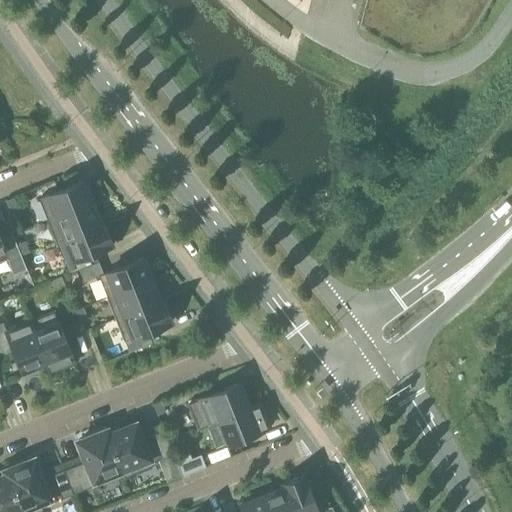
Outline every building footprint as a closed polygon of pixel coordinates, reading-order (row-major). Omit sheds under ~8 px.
[(91,203),(82,180),(39,198),(47,220),(91,203)] [(13,197),(5,200),(10,211),(17,208),(13,197)] [(91,203),(47,220),(56,241),(99,224),(99,223),(96,214),(91,203)] [(69,273),(78,269),(92,264),(88,254),(112,245),(102,222),(99,223),(99,224),(56,241),(69,273)] [(12,235),(0,240),(0,239),(0,261),(6,259),(12,273),(25,268),(12,235)] [(21,255),(29,252),(24,241),(16,244),(21,255)] [(103,273),(98,275),(107,297),(150,280),(141,258),(103,273)] [(92,264),(78,269),(83,281),(98,275),(103,273),(98,261),(92,264)] [(61,276),(50,281),(53,288),(64,284),(61,276)] [(150,280),(107,297),(115,318),(159,301),(158,300),(150,280)] [(159,301),(115,318),(124,341),(133,337),(138,348),(151,343),(147,332),(171,322),(162,299),(158,300),(159,301)] [(87,318),(82,307),(75,310),(79,321),(87,318)] [(54,311),(29,321),(49,371),(74,361),(54,311)] [(2,321),(0,321),(0,352),(12,348),(20,370),(44,361),(45,360),(29,321),(6,330),(5,327),(2,321)] [(188,403),(198,428),(259,403),(258,403),(250,406),(247,407),(238,383),(188,403)] [(153,404),(157,415),(165,412),(160,400),(153,404)] [(229,444),(268,428),(259,403),(198,428),(219,420),(229,444)] [(108,434),(107,434),(122,473),(124,478),(152,467),(150,463),(172,454),(163,430),(144,437),(141,430),(138,423),(135,415),(113,424),(116,431),(108,434)] [(122,473),(105,430),(77,441),(85,461),(63,469),(72,494),(96,484),(96,483),(122,473)] [(201,454),(191,458),(188,450),(173,456),(182,476),(206,467),(201,454)] [(72,494),(63,469),(52,474),(56,484),(44,488),(33,460),(33,459),(5,470),(21,511),(39,511),(42,511),(39,502),(47,499),(60,494),(61,498),(72,494)] [(0,511),(12,511),(20,509),(20,511),(21,511),(5,470),(4,470),(5,474),(0,475),(0,511)] [(281,484),(292,511),(317,511),(303,476),(281,484)] [(267,511),(292,511),(281,484),(280,485),(281,488),(273,491),(261,496),(267,511)] [(239,505),(241,510),(241,511),(267,511),(261,496),(239,505)] [(341,511),(338,502),(323,508),(324,511),(341,511)]
